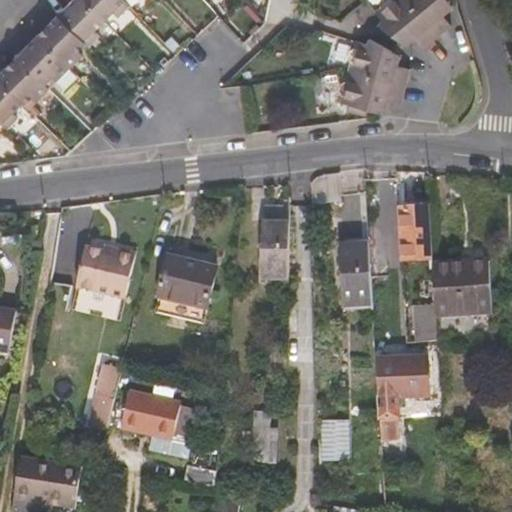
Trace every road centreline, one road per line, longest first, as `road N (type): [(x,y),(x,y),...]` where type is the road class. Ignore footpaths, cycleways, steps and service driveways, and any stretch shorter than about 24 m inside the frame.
road 1 (residential): [(510,155),(397,143),(0,192)]
road 2 (unknown): [(139,175),(158,137),(255,66)]
road 3 (residential): [(510,155),(477,0)]
